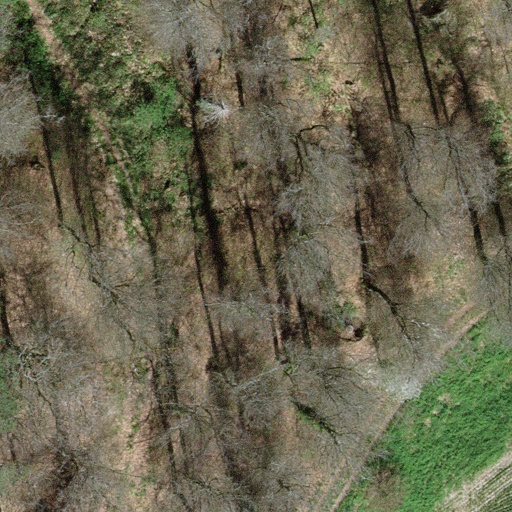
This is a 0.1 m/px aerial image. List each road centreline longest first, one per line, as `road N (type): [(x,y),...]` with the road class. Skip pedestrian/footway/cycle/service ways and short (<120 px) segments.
road 1 (track): [(31,0),(123,182),(137,231),(149,386),(136,466),(115,511)]
road 2 (track): [(511,286),(468,315),(410,379),(319,511)]
